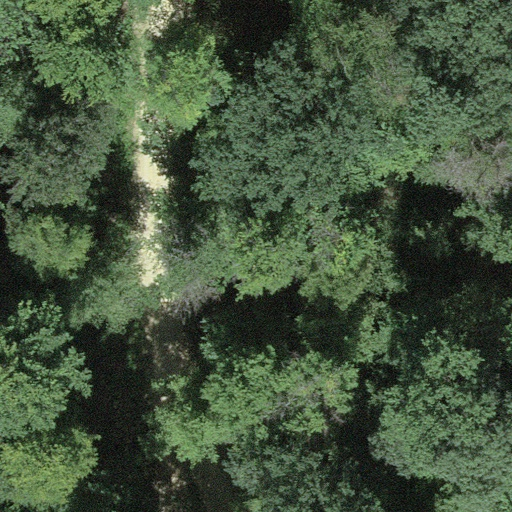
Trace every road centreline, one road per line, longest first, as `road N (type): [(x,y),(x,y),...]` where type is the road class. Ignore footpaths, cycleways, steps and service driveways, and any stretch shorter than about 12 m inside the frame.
road 1 (track): [(158,0),(142,117),(140,252),(172,389),(235,511)]
road 2 (track): [(172,389),(174,511)]
